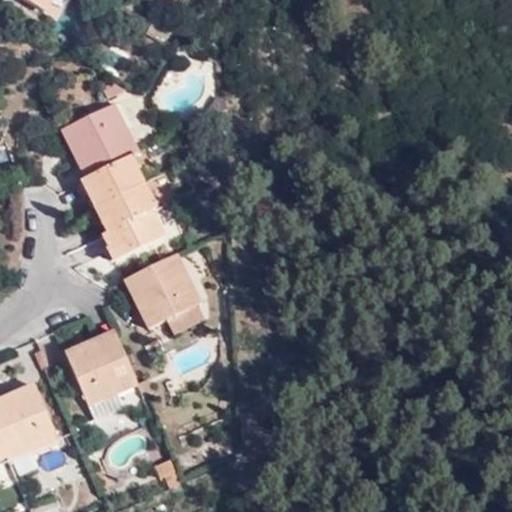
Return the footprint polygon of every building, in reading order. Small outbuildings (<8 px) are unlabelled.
[(21,0),(44,13),(51,0),(21,0)] [(127,91),(116,84),(103,90),(108,100),(127,91)] [(107,111),(120,137),(127,132),(115,107),(107,111)] [(130,161),(139,155),(127,132),(120,137),(107,111),(64,132),(88,181),(130,161)] [(130,161),(137,174),(146,169),(139,155),(130,161)] [(96,210),(143,186),(137,174),(130,161),(88,181),(82,185),(96,210)] [(143,186),(96,210),(98,215),(133,198),(146,192),(143,186)] [(152,215),(156,213),(146,192),(133,198),(98,215),(109,236),(152,215)] [(109,236),(104,239),(106,244),(142,227),(145,225),(155,221),(152,215),(109,236)] [(164,239),(155,221),(145,225),(142,227),(106,244),(109,249),(117,263),(164,239)] [(197,281),(187,257),(141,278),(152,302),(145,305),(156,333),(174,324),(202,311),(189,285),(197,281)] [(152,302),(141,278),(135,282),(145,305),(152,302)] [(209,308),(197,281),(189,285),(202,311),(209,308)] [(207,324),(202,311),(174,324),(180,336),(207,324)] [(102,349),(123,340),(120,332),(99,341),(102,349)] [(123,397),(145,387),(123,340),(102,349),(99,341),(72,353),(94,402),(119,391),(123,397)] [(145,387),(150,401),(164,396),(158,381),(145,387)] [(129,412),(123,397),(119,391),(94,402),(102,422),(129,412)] [(0,417),(0,441),(10,465),(59,444),(37,392),(12,403),(15,411),(0,417)] [(0,417),(15,411),(12,403),(0,407),(0,417)] [(0,469),(10,465),(0,441),(0,469)] [(177,492),(188,487),(180,469),(169,473),(177,492)]
